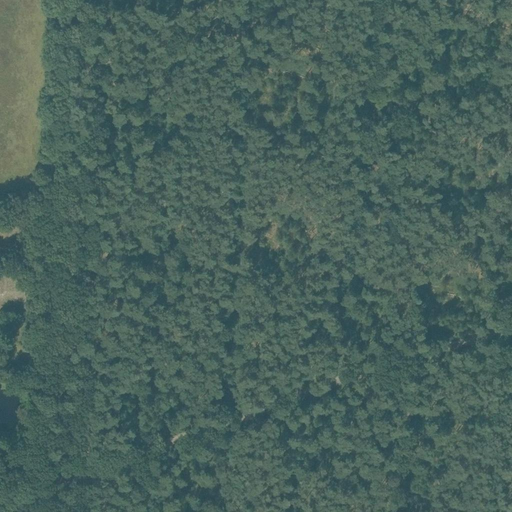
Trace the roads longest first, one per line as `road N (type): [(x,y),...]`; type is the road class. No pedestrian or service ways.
road 1 (track): [(38,483),(414,341),(511,316)]
road 2 (track): [(414,341),(404,511)]
